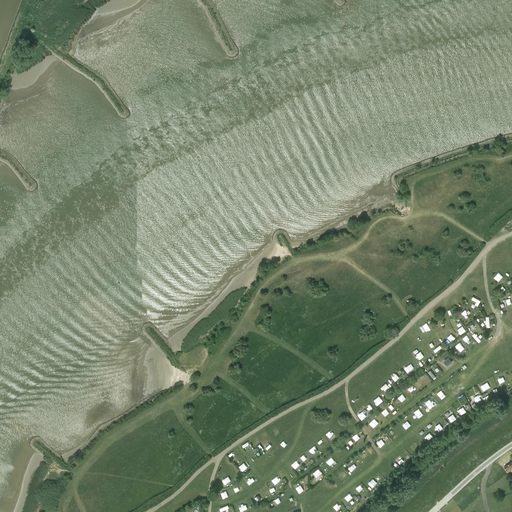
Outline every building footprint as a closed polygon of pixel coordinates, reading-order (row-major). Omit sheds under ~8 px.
[(479,293),(481,291),(475,284),(472,287),(479,293)] [(477,307),(480,300),(473,297),(471,299),(473,300),(471,304),(477,307)] [(471,328),(474,333),(480,329),(476,324),(471,328)] [(435,353),(441,348),(439,345),(432,350),(435,353)] [(433,379),(436,376),(430,369),(427,372),(433,379)] [(379,448),(385,445),(382,439),(376,442),(379,448)] [(399,455),(394,460),(399,466),(405,461),(399,455)] [(368,483),(372,487),(377,483),(372,479),(368,483)]
